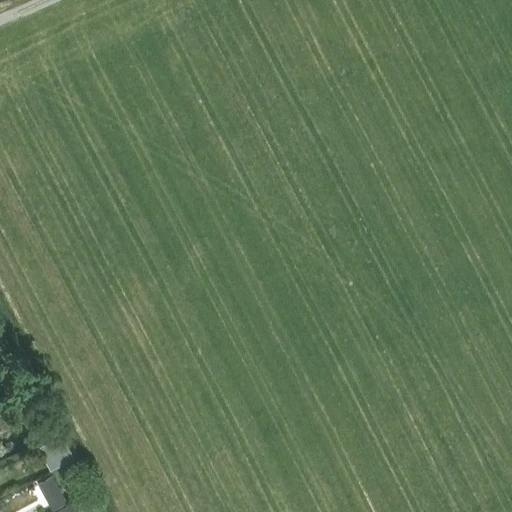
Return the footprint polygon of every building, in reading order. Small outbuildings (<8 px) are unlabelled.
[(39,409),(24,418),(31,430),(46,421),(39,409)] [(39,445),(42,451),(59,443),(57,437),(39,445)] [(59,443),(42,451),(51,470),(68,462),(59,443)] [(52,476),(39,483),(46,497),(59,489),(52,476)] [(77,511),(72,503),(55,511),(77,511)]
